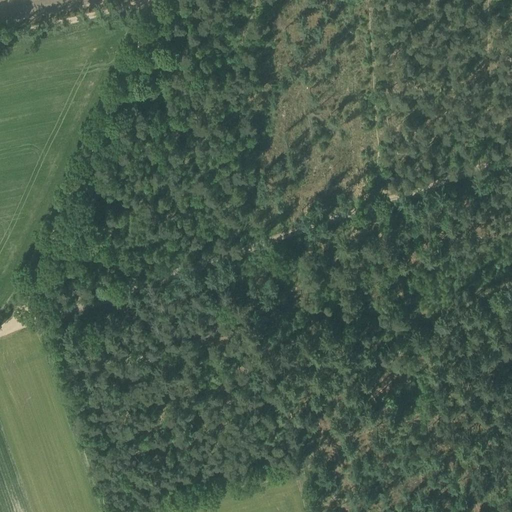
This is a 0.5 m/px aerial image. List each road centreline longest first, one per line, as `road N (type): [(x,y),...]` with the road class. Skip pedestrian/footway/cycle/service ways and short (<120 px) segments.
road 1 (track): [(366,203),(14,328)]
road 2 (track): [(14,328),(156,1)]
road 3 (track): [(156,1),(0,33)]
road 4 (track): [(511,152),(366,203)]
